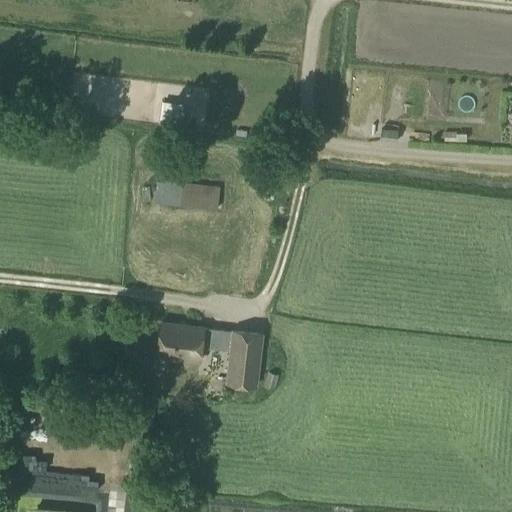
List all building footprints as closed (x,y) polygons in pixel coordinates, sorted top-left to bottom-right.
[(182,102),(160,99),(157,123),(178,126),(182,102)] [(398,131),(382,129),(380,141),(397,142),(398,131)] [(180,189),(178,205),(215,209),(217,189),(180,184),(179,189),(180,189)] [(156,325),(153,359),(182,362),(180,375),(192,376),(197,329),(156,325)] [(234,329),(228,383),(260,387),(266,333),(234,329)] [(273,389),(277,375),(266,373),(262,386),(273,389)]
